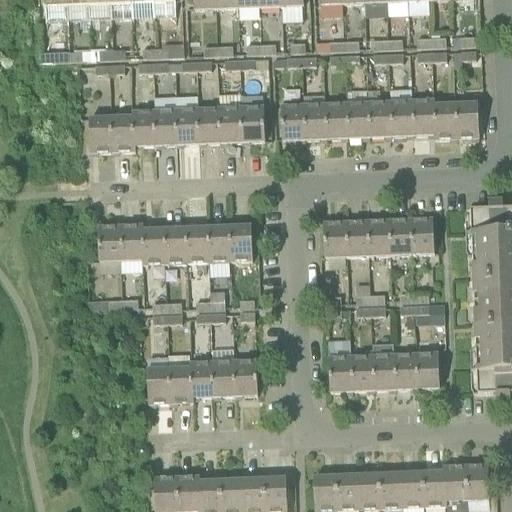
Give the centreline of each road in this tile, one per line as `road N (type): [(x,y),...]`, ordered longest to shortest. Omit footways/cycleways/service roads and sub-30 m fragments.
road 1 (residential): [(293,190),(504,182),(500,0)]
road 2 (residential): [(301,441),(293,190)]
road 3 (residential): [(301,441),(511,432)]
road 4 (residential): [(89,197),(293,190)]
road 5 (residential): [(149,447),(301,441)]
